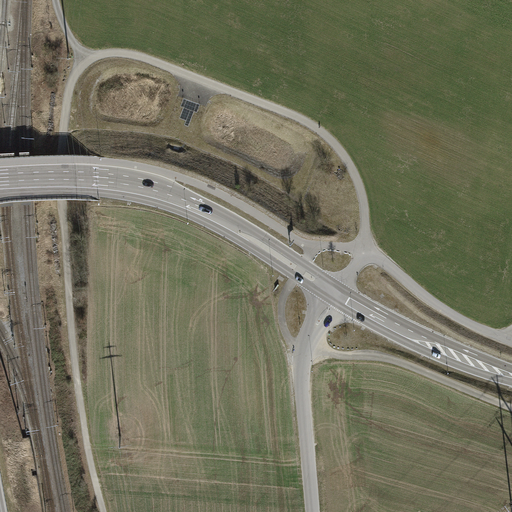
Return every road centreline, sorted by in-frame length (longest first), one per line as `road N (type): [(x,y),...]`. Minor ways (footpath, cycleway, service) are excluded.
road 1 (secondary): [(511,375),(417,338),(169,196),(111,182),(0,183)]
road 2 (track): [(366,249),(351,167),(316,127),(139,55),(87,61)]
road 3 (track): [(511,407),(402,362),(306,347)]
